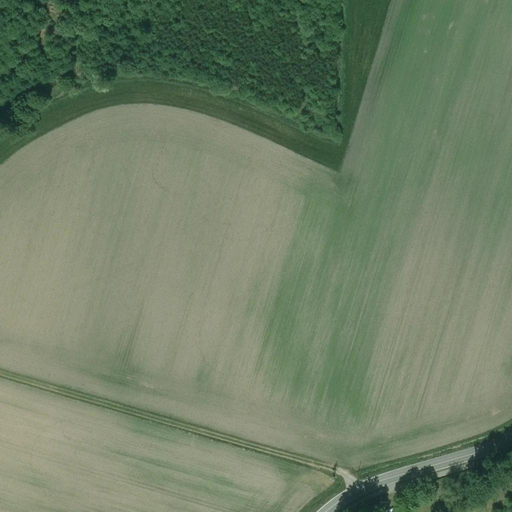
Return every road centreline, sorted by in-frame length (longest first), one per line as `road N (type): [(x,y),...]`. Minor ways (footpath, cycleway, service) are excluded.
road 1 (track): [(362,488),(340,470),(0,372)]
road 2 (secondary): [(511,438),(362,488),(326,511)]
